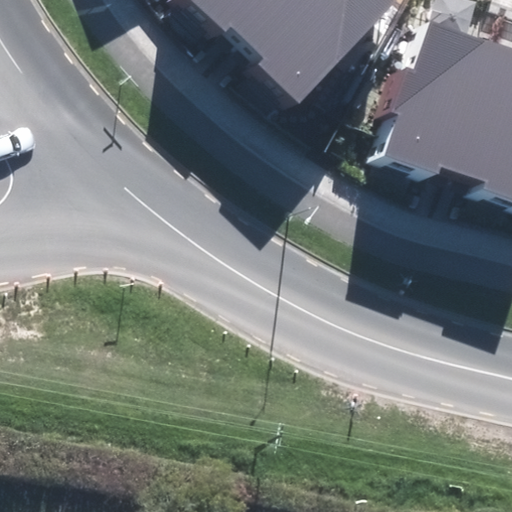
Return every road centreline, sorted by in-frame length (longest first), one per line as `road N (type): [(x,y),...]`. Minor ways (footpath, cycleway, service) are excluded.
road 1 (tertiary): [(84,142),(268,283),(384,336),(511,367)]
road 2 (tertiary): [(0,29),(84,142)]
